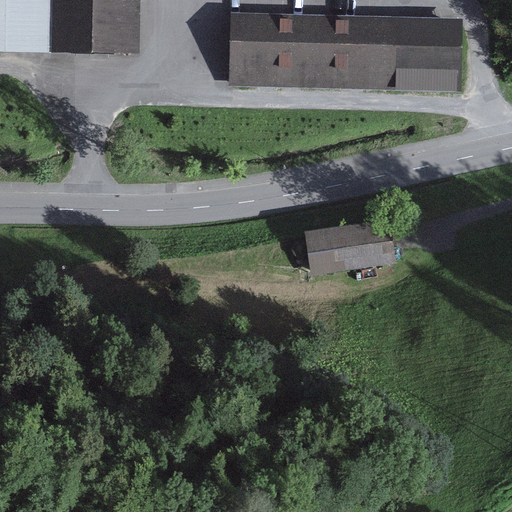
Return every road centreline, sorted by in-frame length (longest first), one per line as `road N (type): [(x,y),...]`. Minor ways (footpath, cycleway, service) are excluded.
road 1 (tertiary): [(0,212),(259,199),(511,147)]
road 2 (track): [(88,209),(95,109),(168,74),(221,0)]
road 3 (track): [(461,0),(478,39),(493,151)]
